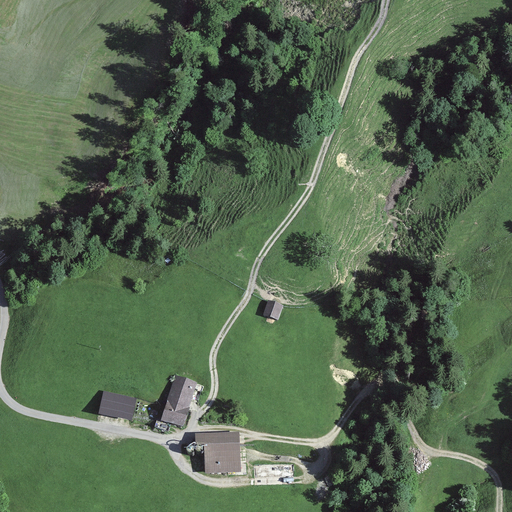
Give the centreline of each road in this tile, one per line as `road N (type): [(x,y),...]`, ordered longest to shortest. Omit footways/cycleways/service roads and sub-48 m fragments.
road 1 (track): [(499,511),(486,468),(425,449),(385,385),(362,393),(321,443),(190,430),(213,396),(217,344),(263,253),(313,181),(354,62),(386,0)]
road 2 (unclassified): [(0,386),(30,413),(168,439),(190,430)]
